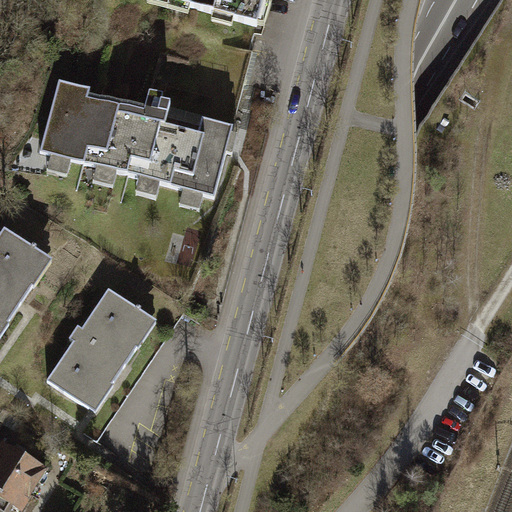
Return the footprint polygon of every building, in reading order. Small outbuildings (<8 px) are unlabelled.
[(194,0),(280,22),(285,0),(194,0)] [(68,82),(51,151),(220,194),(238,124),(173,108),(68,82)] [(13,227),(0,246),(0,347),(60,258),(13,227)] [(122,290),(58,388),(107,420),(171,323),(122,290)] [(4,441),(0,448),(0,499),(24,511),(31,511),(55,467),(4,441)]
